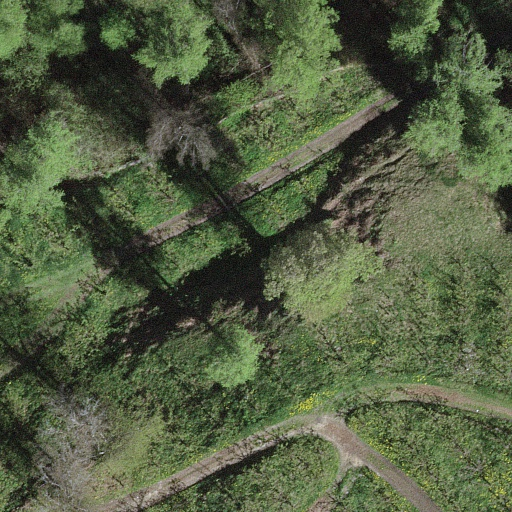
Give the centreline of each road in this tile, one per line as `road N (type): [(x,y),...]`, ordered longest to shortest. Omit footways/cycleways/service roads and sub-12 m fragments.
road 1 (track): [(511,48),(430,78),(282,167),(133,241),(65,293),(0,315)]
road 2 (track): [(101,511),(240,455),(320,401),(360,386),(407,384),(511,406)]
